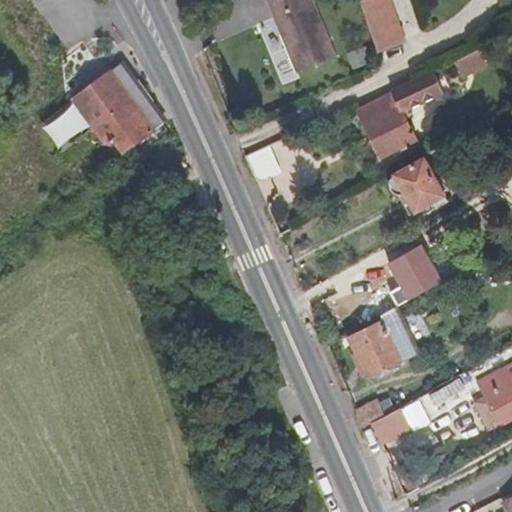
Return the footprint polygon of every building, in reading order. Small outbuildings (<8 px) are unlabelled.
[(336,58),(312,0),(268,0),(298,73),(336,58)] [(390,0),(364,0),(361,2),(379,53),(406,44),(390,0)] [(478,51),(455,63),(463,78),(485,66),(478,51)] [(125,66),(115,73),(156,136),(165,130),(125,66)] [(434,71),(359,109),(384,159),(416,142),(402,114),(445,93),(434,71)] [(115,73),(74,103),(102,142),(113,135),(128,155),(156,136),(115,73)] [(64,149),(91,129),(71,103),(44,123),(64,149)] [(246,155),(258,181),(296,164),(284,138),(246,155)] [(406,195),(417,214),(447,197),(426,158),(395,175),(394,176),(393,177),(392,178),(391,179),(390,181),(390,182),(389,184),(389,186),(389,187),(390,188),(391,190),(391,191),(393,193),(394,194),(396,195),(397,196),(398,196),(400,196),(401,196),(403,196),(404,196),(406,195)] [(417,214),(406,195),(404,196),(403,196),(401,196),(400,196),(411,217),(417,214)] [(419,353),(397,308),(382,316),(384,321),(403,362),(419,353)] [(403,362),(384,321),(349,337),(369,379),(403,362)] [(511,420),(511,352),(490,365),(495,374),(477,383),(484,396),(473,402),(489,432),(500,426),(500,427),(511,420)] [(495,374),(490,365),(472,375),(477,383),(495,374)] [(386,416),(378,399),(370,403),(377,421),(386,416)] [(377,421),(370,403),(356,410),(363,428),(372,424),(377,421)] [(411,431),(401,408),(386,416),(377,421),(372,424),(381,444),(411,431)]
